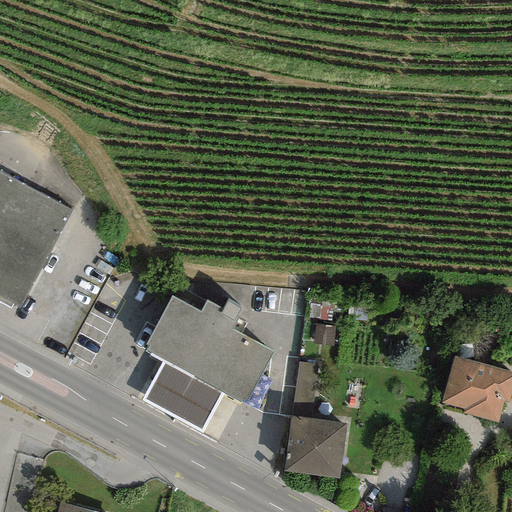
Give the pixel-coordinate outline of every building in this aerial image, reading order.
[(0,306),(14,314),(69,213),(0,175),(0,306)] [(228,324),(198,309),(193,318),(158,301),(132,353),(159,367),(147,390),(141,403),(195,431),(201,419),(212,399),(235,411),(263,357),(222,337),(228,324)] [(294,393),(313,396),(319,362),(300,358),(294,393)] [(511,382),(511,376),(453,361),(440,411),(500,427),(511,382)] [(347,428),(290,421),(283,475),(340,482),(347,428)]
